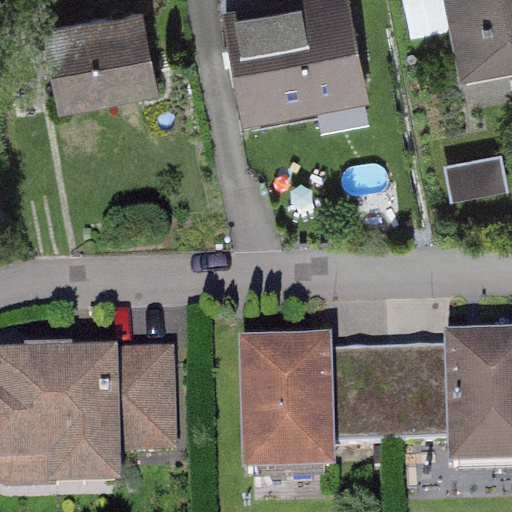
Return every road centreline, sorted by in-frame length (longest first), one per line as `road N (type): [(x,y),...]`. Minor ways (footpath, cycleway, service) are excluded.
road 1 (residential): [(0,292),(511,271)]
road 2 (unknown): [(264,278),(221,0)]
